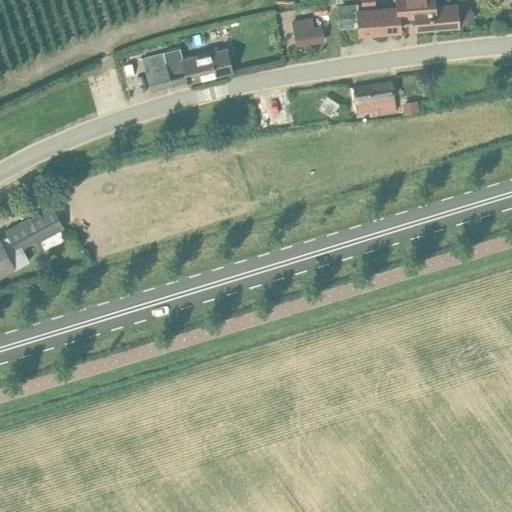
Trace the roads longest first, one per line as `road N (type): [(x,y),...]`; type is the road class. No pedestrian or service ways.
road 1 (primary): [(0,347),(511,194)]
road 2 (unclassified): [(0,173),(149,103),(300,68),(511,44)]
